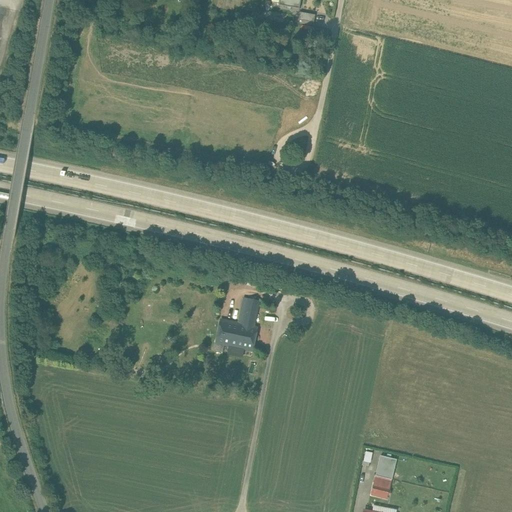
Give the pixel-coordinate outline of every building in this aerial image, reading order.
[(279,0),(278,5),(300,9),(301,0),(279,0)] [(248,275),(226,270),(224,279),(240,283),(246,285),(248,275)] [(246,314),(241,314),(239,325),(222,321),(217,343),(224,344),(252,350),(257,328),(253,327),(258,302),(249,300),(246,314)] [(224,344),(217,343),(216,351),(222,352),(224,344)] [(363,465),(371,466),(373,452),(365,451),(363,465)] [(396,460),(381,456),(376,476),(391,480),(396,460)] [(391,480),(376,476),(371,495),(387,499),(391,480)]
